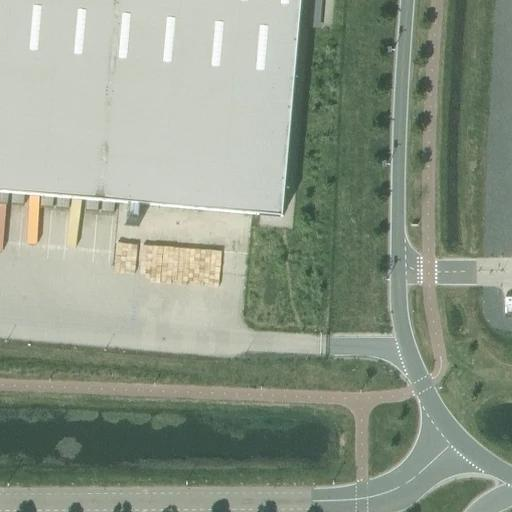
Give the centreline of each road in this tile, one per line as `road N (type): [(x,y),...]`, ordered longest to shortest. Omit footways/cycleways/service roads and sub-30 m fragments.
road 1 (unclassified): [(457,442),(403,489),(362,502),(0,504)]
road 2 (unclassified): [(410,0),(400,314),(423,391),(457,442)]
